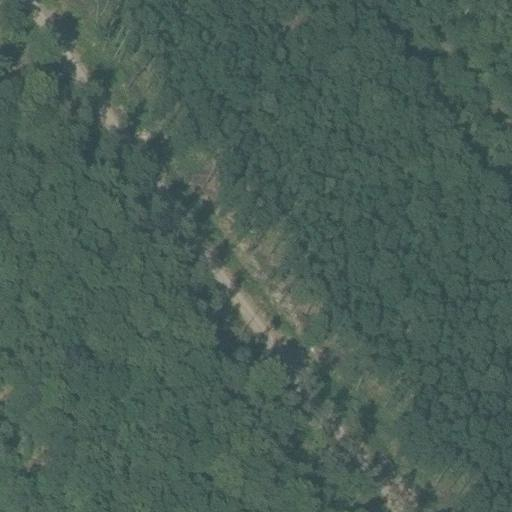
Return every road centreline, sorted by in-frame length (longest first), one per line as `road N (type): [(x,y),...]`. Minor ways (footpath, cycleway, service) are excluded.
road 1 (track): [(394,511),(8,0)]
road 2 (track): [(511,172),(380,0)]
